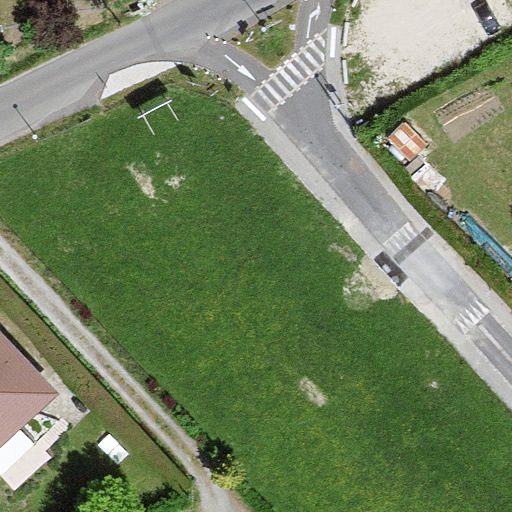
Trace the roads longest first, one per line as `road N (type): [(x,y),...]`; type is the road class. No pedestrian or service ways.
road 1 (residential): [(318,138),(511,361)]
road 2 (residential): [(156,34),(232,60),(318,138)]
road 3 (tertiary): [(156,34),(0,111)]
road 4 (residential): [(318,138),(306,94),(315,0)]
